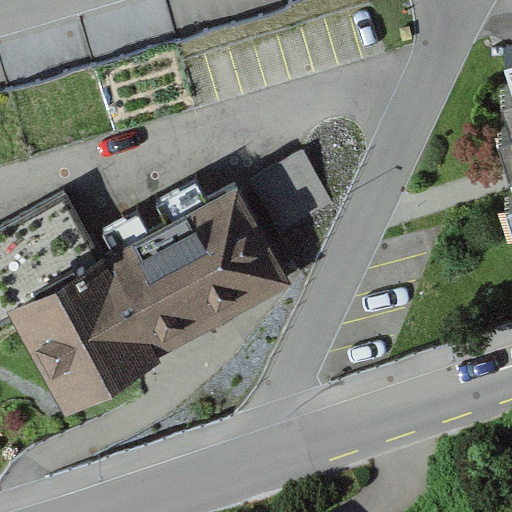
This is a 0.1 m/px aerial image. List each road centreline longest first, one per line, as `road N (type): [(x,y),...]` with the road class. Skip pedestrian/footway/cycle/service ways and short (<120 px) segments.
road 1 (residential): [(301,450),(288,410),(292,372),(468,0)]
road 2 (residential): [(301,450),(511,376)]
road 3 (residential): [(116,511),(301,450)]
